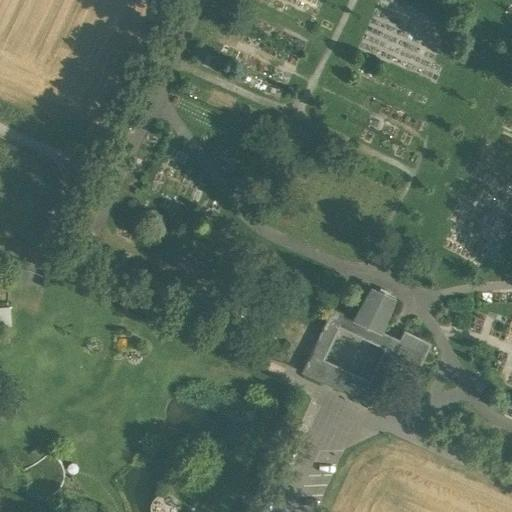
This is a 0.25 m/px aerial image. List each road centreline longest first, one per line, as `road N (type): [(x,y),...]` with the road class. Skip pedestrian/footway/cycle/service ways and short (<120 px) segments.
road 1 (track): [(511,482),(32,258),(73,164),(0,130)]
road 2 (track): [(73,164),(151,0)]
